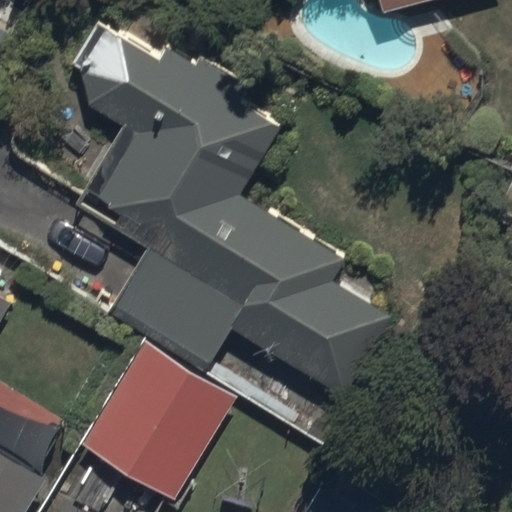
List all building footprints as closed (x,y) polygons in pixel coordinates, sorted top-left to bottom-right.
[(152,239),(114,304),(207,361),(235,317),(343,383),(391,305),(334,269),(346,250),(240,184),(283,116),(241,91),(250,77),(198,45),(190,57),(112,9),(87,49),(91,95),(125,115),(88,179),(115,194),(105,212),(152,239)] [(0,286),(0,318),(15,296),(0,286)] [(143,330),(83,436),(177,490),(237,383),(143,330)] [(0,511),(20,511),(50,463),(41,458),(63,421),(0,383),(0,511)] [(337,455),(303,511),(406,511),(414,501),(337,455)]
